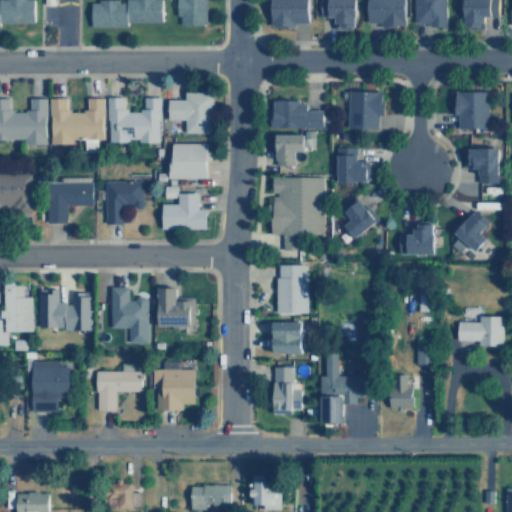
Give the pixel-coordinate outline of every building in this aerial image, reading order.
[(31,0),(31,23),(0,23),(0,0),(31,0)] [(159,0),(159,22),(126,23),(126,26),(88,27),(88,1),(96,1),(96,0),(118,0),(118,3),(125,3),(125,0),(159,0)] [(204,0),(204,24),(179,23),(179,14),(175,14),(175,0),(204,0)] [(268,0),(268,24),(293,24),(293,21),(306,21),(306,0),(268,0)] [(319,0),(354,0),(354,28),(334,28),(334,13),(319,13),(319,0)] [(366,0),(403,0),(403,26),(379,25),(379,20),(366,20),(366,0)] [(412,0),(445,0),(445,26),(428,26),(428,19),(412,19),(412,0)] [(461,0),(497,0),(497,15),(483,15),(483,24),(461,24),(461,0)] [(381,90),(347,89),(345,126),(377,126),(377,114),(381,114),(381,90)] [(452,89),(489,90),(488,130),(456,129),(457,110),(451,110),(452,89)] [(182,90),(210,90),(210,132),(183,132),(183,119),(166,119),(166,100),(182,100),(182,90)] [(26,96),(45,96),(45,144),(22,145),(22,139),(0,139),(0,97),(8,97),(8,109),(27,109),(26,96)] [(47,98),(64,98),(64,110),(84,110),(84,96),(102,96),(102,139),(70,139),(70,144),(47,144),(47,98)] [(142,97),(157,97),(158,142),(135,142),(135,139),(119,140),(119,142),(105,143),(104,97),(121,97),(121,110),(142,109),(142,97)] [(321,108),(321,124),(269,124),(269,97),(297,97),(297,102),(305,102),(305,108),(321,108)] [(302,133),(302,152),(293,152),(293,162),(274,162),(274,151),(268,151),(268,133),(302,133)] [(204,140),(165,140),(165,176),(173,176),(173,183),(189,183),(189,175),(204,175),(204,140)] [(355,146),(355,159),(361,160),(361,164),(365,164),(365,181),(334,181),(334,146),(355,146)] [(464,147),(496,147),(496,180),(476,180),(476,167),(463,167),(464,147)] [(0,171),(30,172),(30,210),(8,209),(8,214),(0,213),(0,171)] [(268,173),(323,174),(321,233),(297,232),(297,246),(283,245),(284,230),(266,230),(267,199),(274,199),(275,189),(268,189),(268,173)] [(42,179),(59,179),(59,175),(89,175),(88,203),(63,203),(63,219),(41,218),(42,179)] [(101,224),(118,223),(118,205),(136,205),(135,180),(100,181),(101,224)] [(204,229),(160,229),(160,203),(175,203),(175,193),(197,193),(197,208),(204,208),(204,229)] [(353,237),(374,220),(355,196),(334,213),(353,237)] [(470,207),(488,223),(481,232),(486,237),(473,252),(464,244),(460,249),(453,243),(460,235),(452,228),(470,207)] [(432,221),(431,253),(397,251),(398,232),(412,233),(412,220),(432,221)] [(304,312),(304,263),(273,263),(273,312),(304,312)] [(1,282),(21,282),(21,296),(31,296),(31,332),(6,332),(6,343),(0,343),(0,318),(1,318),(1,282)] [(147,327),(148,297),(127,297),(128,286),(108,285),(107,326),(147,327)] [(192,295),(176,296),(175,285),(154,285),(155,328),(192,327),(192,295)] [(39,327),(90,328),(91,291),(73,290),(72,301),(58,301),(59,288),(39,287),(39,327)] [(477,315),(477,321),(455,321),(455,340),(476,341),(476,347),(499,347),(499,316),(477,315)] [(299,321),(300,350),(271,351),(270,322),(299,321)] [(432,338),(416,339),(416,363),(433,363),(432,338)] [(335,372),(363,372),(363,398),(355,398),(355,402),(341,402),(341,423),(317,423),(317,374),(323,374),(323,351),(335,351),(335,372)] [(194,404),(192,359),(150,360),(151,404),(156,404),(156,408),(182,407),(182,404),(194,404)] [(139,391),(139,369),(130,369),(130,362),(119,362),(119,369),(93,369),(94,410),(114,410),(113,391),(139,391)] [(28,365),(66,365),(66,396),(56,396),(56,408),(28,408),(28,365)] [(272,366),(270,412),(299,413),(300,386),(289,386),(290,366),(272,366)] [(5,400),(18,399),(18,380),(4,380),(5,400)] [(410,407),(410,389),(387,389),(387,407),(410,407)] [(277,508),(277,473),(248,473),(248,508),(277,508)] [(187,508),(228,508),(228,484),(187,484),(187,508)] [(511,511),(511,486),(503,486),(502,511),(511,511)] [(45,511),(46,491),(13,491),(12,511),(45,511)] [(139,491),(104,491),(104,508),(139,508),(139,491)]
